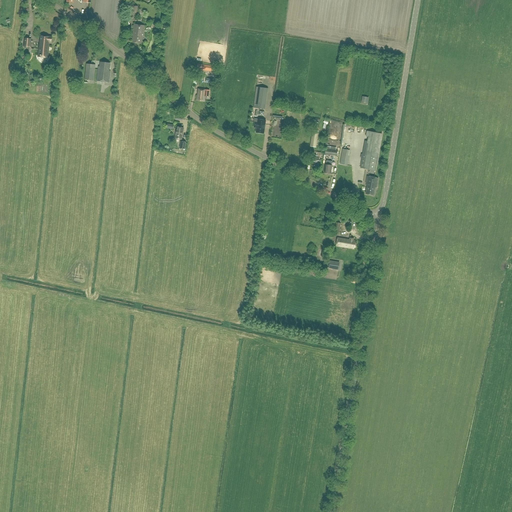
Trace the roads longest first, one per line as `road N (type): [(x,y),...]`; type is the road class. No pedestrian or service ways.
road 1 (unclassified): [(377,214),(221,134),(47,0)]
road 2 (tertiary): [(331,511),(377,214)]
road 3 (tertiary): [(377,214),(417,0)]
